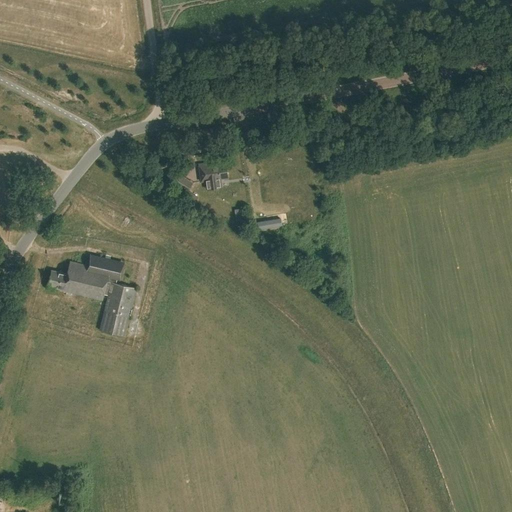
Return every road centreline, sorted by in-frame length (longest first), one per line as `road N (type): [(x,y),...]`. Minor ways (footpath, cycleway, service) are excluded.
road 1 (unclassified): [(163,123),(511,57)]
road 2 (unclassified): [(0,305),(12,258),(71,179)]
road 3 (unclassified): [(163,123),(147,0)]
